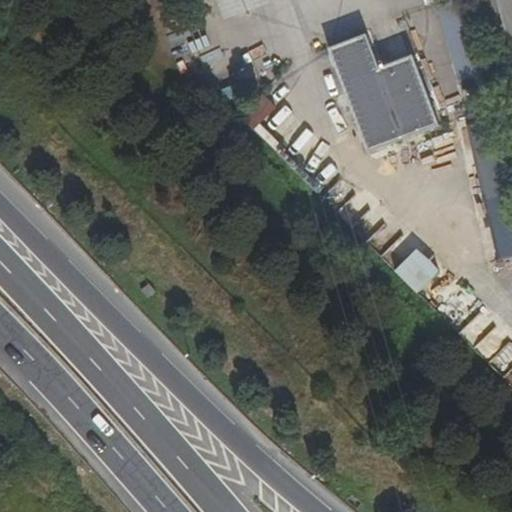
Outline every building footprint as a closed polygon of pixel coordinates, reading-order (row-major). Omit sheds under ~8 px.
[(266,4),(264,0),(211,0),(220,22),(266,4)] [(460,8),(443,13),(458,67),(475,63),(460,8)] [(376,69),(363,36),(326,50),(365,153),(438,126),(408,55),(376,69)] [(511,177),(502,125),(475,130),(501,261),(511,258),(511,177)] [(421,296),(444,272),(420,249),(397,273),(421,296)]
